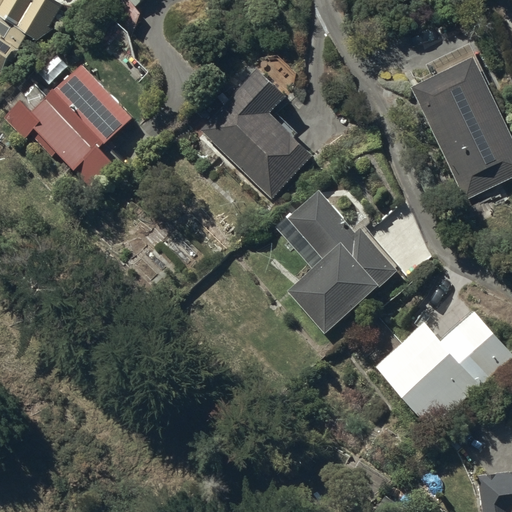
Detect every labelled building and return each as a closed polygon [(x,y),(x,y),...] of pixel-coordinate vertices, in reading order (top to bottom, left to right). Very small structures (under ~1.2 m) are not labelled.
[(0,0),(0,67),(2,69),(11,56),(15,59),(23,46),(22,45),(30,30),(50,42),(69,10),(62,6),(66,0),(0,0)] [(511,176),(511,124),(472,40),(431,61),(437,73),(413,82),(467,199),(511,176)] [(112,136),(135,114),(84,61),(36,107),(25,95),(4,115),(25,137),(31,132),(53,155),(59,149),(78,169),(77,170),(91,184),(121,156),(114,149),(120,144),(112,136)] [(292,92),(262,63),(200,127),(273,198),(320,150),(276,107),(292,92)] [(359,227),(323,184),(290,215),(288,213),(277,224),(312,267),(290,288),(327,332),(376,286),(378,288),(393,274),(402,266),(365,222),(359,227)] [(511,357),(511,343),(480,305),(447,334),(430,316),(378,365),(433,427),(511,357)] [(511,511),(511,466),(482,470),(485,511),(511,511)]
